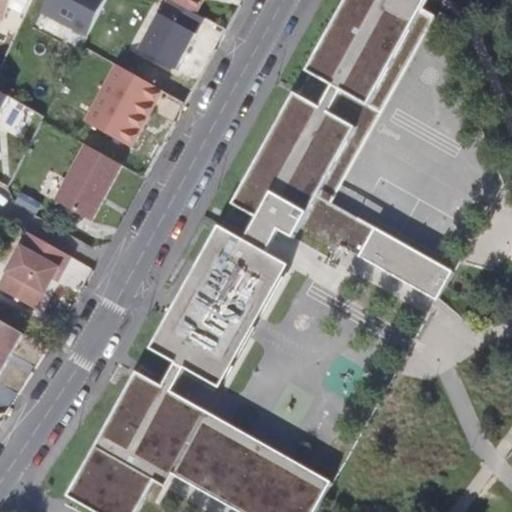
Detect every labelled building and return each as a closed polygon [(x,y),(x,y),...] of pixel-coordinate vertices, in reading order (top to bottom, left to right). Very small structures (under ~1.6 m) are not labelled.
[(0,0),(0,18),(3,20),(12,0),(0,0)] [(107,0),(47,0),(42,11),(89,35),(107,0)] [(375,104),(442,14),(429,7),(433,0),(352,0),(312,70),(338,84),(325,106),(300,92),(237,202),(263,216),(250,240),(225,226),(155,349),(179,364),(165,386),(141,372),(70,497),(96,511),(141,511),(166,470),(241,511),(321,511),(338,483),(174,391),(187,369),(225,390),(296,265),(272,252),(284,229),(299,238),(300,236),(324,194),(362,127),(334,111),(346,89),(375,104)] [(198,15),(171,0),(142,52),(177,72),(206,20),(198,15)] [(170,0),(171,0),(198,15),(206,0),(170,0)] [(324,194),(336,201),(442,14),(375,104),(346,89),(334,111),(362,127),(324,194)] [(119,67),(88,123),(129,146),(143,121),(148,124),(165,93),(119,67)] [(0,115),(10,97),(0,91),(0,115)] [(143,121),(129,146),(134,149),(148,124),(143,121)] [(111,158),(88,146),(57,201),(94,222),(125,166),(111,158)] [(338,257),(345,245),(361,215),(336,201),(324,194),(300,236),(338,257)] [(364,255),(443,300),(460,270),(381,226),(361,215),(345,245),(364,255)] [(61,251),(26,231),(0,278),(0,288),(38,310),(61,269),(66,272),(73,258),(61,251)] [(0,382),(27,332),(0,317),(0,382)]
